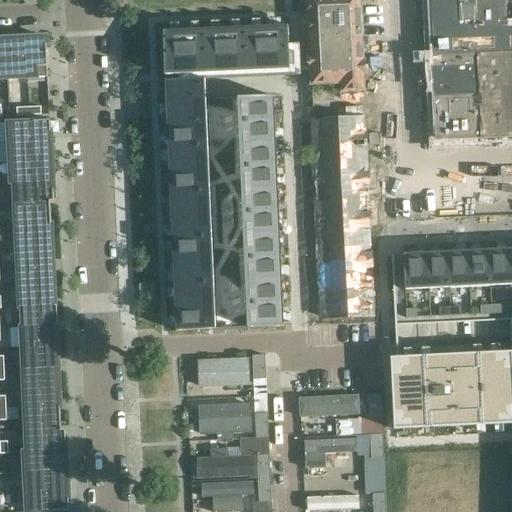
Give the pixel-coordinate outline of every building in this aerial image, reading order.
[(306,0),(308,39),(309,39),(310,55),(308,55),(309,69),(311,69),(311,86),(341,84),(342,93),(366,91),(366,76),(367,76),(366,59),(365,59),(363,37),(364,37),(362,0),(306,0)] [(502,0),(430,0),(437,120),(438,141),(511,137),(511,27),(504,28),(502,0)] [(170,31),(163,31),(163,43),(164,64),(165,76),(178,75),(178,81),(205,79),(300,75),(299,44),(289,45),(288,26),(281,26),(272,27),(260,27),(252,27),(240,28),(232,28),(220,29),(211,29),(199,30),(191,30),(179,31),(170,31)] [(47,65),(46,37),(26,38),(28,78),(47,77),(47,66),(47,65)] [(28,78),(26,38),(6,39),(8,79),(28,78)] [(274,100),(274,96),(273,96),(263,97),(263,96),(230,98),(215,99),(206,99),(206,96),(205,79),(178,81),(169,81),(165,81),(165,84),(166,99),(166,105),(167,116),(167,134),(168,145),(168,150),(169,161),(169,180),(170,191),(170,196),(171,207),(171,225),(172,236),(172,241),(173,253),(173,271),(174,282),(174,287),(175,298),(175,316),(176,328),(176,331),(188,331),(224,329),(239,329),(272,327),(284,326),(275,111),(275,107),(274,100)] [(29,115),(29,107),(17,108),(17,116),(29,115)] [(29,107),(29,115),(41,115),(41,107),(29,107)] [(361,107),(345,108),(346,120),(362,119),(361,107)] [(364,119),(314,121),(315,137),(314,137),(314,150),(315,150),(315,162),(316,177),(315,177),(315,189),(316,189),(317,205),(318,205),(318,217),(318,229),(319,229),(320,244),(320,255),(320,258),(321,268),(320,268),(320,271),(321,271),(321,281),(321,284),(322,294),(322,296),(323,307),(322,307),(322,310),(323,310),(323,318),(374,315),(371,255),(370,255),(369,226),(369,215),(368,215),(367,202),(368,202),(368,175),(367,175),(367,159),(366,159),(364,119)] [(8,141),(51,139),(50,121),(49,120),(7,122),(8,141)] [(52,159),(51,139),(8,141),(9,161),(52,159)] [(53,180),(52,159),(9,161),(10,182),(53,180)] [(54,200),(53,180),(10,182),(10,184),(13,183),(14,203),(53,201),(54,200)] [(15,223),(51,221),(50,205),(14,207),(15,223)] [(52,242),(51,221),(15,223),(16,244),(52,242)] [(53,263),(52,242),(16,244),(17,265),(53,263)] [(510,285),(510,271),(509,249),(506,249),(497,249),(488,250),(489,272),(490,286),(510,285)] [(490,286),(489,272),(488,250),(480,250),(471,251),(468,251),(469,273),(470,287),(490,286)] [(470,287),(469,273),(468,251),(465,251),(456,251),(448,252),(449,274),(449,288),(470,287)] [(449,288),(449,274),(448,252),(439,252),(430,253),(427,253),(428,275),(429,289),(449,288)] [(429,289),(428,275),(427,253),(424,253),(415,253),(403,254),(404,276),(405,290),(429,289)] [(54,284),(53,263),(17,265),(18,285),(54,284)] [(154,283),(140,284),(140,295),(155,295),(154,283)] [(55,304),(54,284),(18,285),(19,307),(24,307),(24,306),(55,304)] [(58,325),(57,305),(55,305),(55,304),(24,306),(24,307),(19,307),(19,308),(21,308),(22,326),(20,327),(58,325)] [(491,314),(491,305),(480,306),(481,315),(491,314)] [(501,305),(491,305),(491,314),(502,314),(501,305)] [(460,307),(450,308),(450,316),(461,316),(460,307)] [(450,316),(450,308),(439,308),(440,317),(450,316)] [(406,310),(406,318),(417,318),(417,309),(406,310)] [(56,326),(58,326),(58,325),(20,327),(21,348),(57,347),(56,326)] [(58,368),(57,347),(21,348),(22,370),(58,368)] [(404,357),(397,357),(391,357),(394,430),(407,429),(416,429),(425,428),(434,428),(476,426),(485,425),(494,425),(503,425),(511,424),(511,351),(511,352),(500,352),(491,353),(482,353),(473,353),(431,356),(422,356),(412,356),(404,357)] [(265,355),(252,356),(253,380),(266,379),(265,355)] [(248,360),(199,362),(200,387),(249,384),(248,360)] [(59,389),(58,368),(22,370),(23,391),(59,389)] [(60,410),(59,389),(23,391),(24,412),(60,410)] [(381,394),(368,395),(368,397),(368,405),(369,416),(369,419),(382,419),(381,394)] [(304,400),(305,419),(369,416),(368,397),(304,400)] [(250,405),(200,407),(201,434),(251,432),(250,405)] [(25,428),(60,426),(60,410),(24,412),(25,428)] [(268,414),(255,414),(256,438),(269,438),(268,414)] [(65,431),(64,430),(25,432),(26,451),(23,451),(23,452),(66,450),(65,431)] [(384,434),(370,434),(370,456),(385,456),(384,434)] [(244,439),(245,454),(268,453),(268,439),(244,439)] [(327,454),(327,468),(345,467),(345,453),(357,453),(356,439),(306,441),(307,455),(327,454)] [(8,441),(0,441),(0,453),(8,453),(8,441)] [(67,470),(66,450),(23,452),(24,472),(67,470)] [(324,454),(305,455),(305,468),(325,468),(324,454)] [(269,455),(257,456),(258,478),(270,478),(269,455)] [(252,456),(197,459),(198,479),(253,476),(252,456)] [(371,459),(363,459),(365,494),(372,494),(385,493),(384,458),(371,459)] [(68,490),(67,470),(24,472),(24,492),(37,491),(68,490)] [(270,478),(258,478),(259,502),(271,502),(270,478)] [(253,482),(203,484),(203,498),(214,497),(214,511),(242,511),(243,511),(242,496),(254,495),(253,482)] [(69,510),(68,490),(37,491),(24,492),(25,511),(38,511),(68,511),(69,510)] [(386,511),(385,493),(372,494),(373,511),(386,511)] [(359,496),(308,498),(309,511),(360,510),(359,496)] [(260,503),(260,511),(270,511),(271,503),(260,503)]
